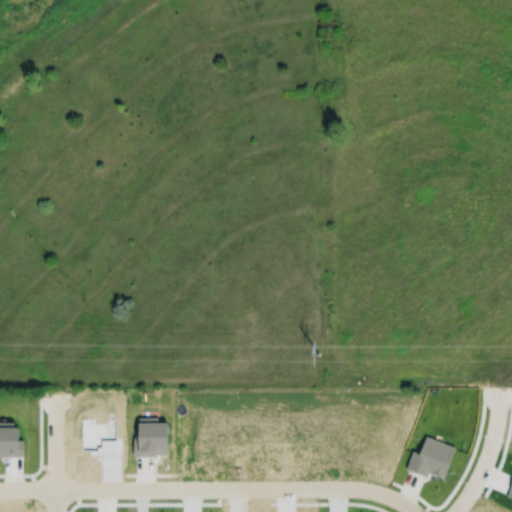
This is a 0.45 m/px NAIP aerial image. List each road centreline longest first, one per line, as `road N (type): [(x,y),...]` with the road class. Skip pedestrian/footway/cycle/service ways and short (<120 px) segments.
road 1 (residential): [(0,489),(349,487),(385,494),(416,511)]
road 2 (residential): [(453,511),(487,457),(498,386)]
road 3 (residential): [(55,511),(54,390)]
